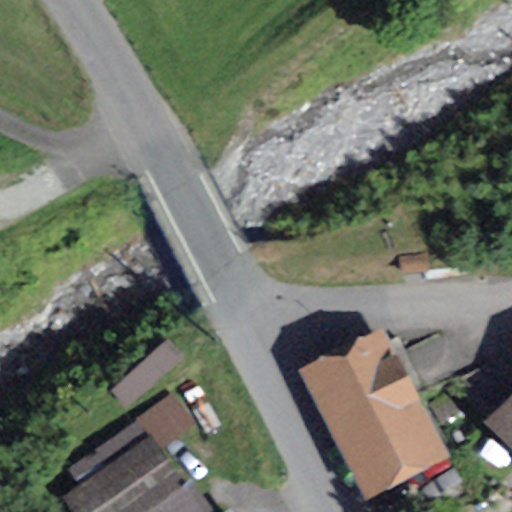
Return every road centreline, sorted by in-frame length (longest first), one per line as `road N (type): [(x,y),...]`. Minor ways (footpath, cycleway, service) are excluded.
road 1 (unclassified): [(511,304),(254,335)]
road 2 (unclassified): [(254,335),(140,117)]
road 3 (unclassified): [(339,511),(254,335)]
road 4 (track): [(140,117),(81,152),(0,117)]
road 5 (tertiary): [(140,117),(73,0)]
